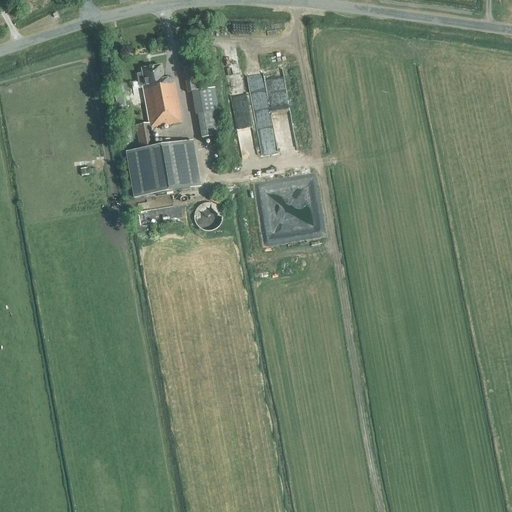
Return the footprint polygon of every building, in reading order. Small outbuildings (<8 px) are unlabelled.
[(182,123),(174,80),(164,82),(161,67),(142,70),(142,75),(137,76),(139,88),(142,88),(149,126),(136,128),(140,151),(128,153),(136,199),(166,194),(170,193),(200,188),(192,142),(171,146),(170,140),(162,142),(163,147),(154,149),(150,129),(182,123)] [(187,94),(194,93),(202,91),(198,67),(183,70),(187,94)] [(266,78),(253,78),(254,93),(267,92),(266,78)] [(117,110),(125,108),(121,88),(113,90),(117,110)] [(194,93),(198,115),(217,112),(213,89),(202,91),(194,93)] [(250,112),(248,94),(232,96),(234,114),(250,112)] [(262,142),(278,139),(271,107),(256,110),(262,142)] [(217,113),(198,115),(202,140),(222,137),(217,113)] [(81,171),(82,179),(89,178),(88,170),(81,171)] [(223,218),(223,216),(222,214),(221,212),(220,210),(218,208),(216,206),(214,205),(212,205),(210,204),(207,204),(205,205),(203,205),(200,206),(199,208),(197,210),(196,212),(195,214),(194,216),(194,219),(194,221),(195,223),(196,225),(197,227),(199,229),(201,231),(203,232),(205,232),(207,233),(210,233),(212,232),(214,232),(216,231),(218,229),(220,227),(221,225),(222,223),(223,221),(223,218)]
